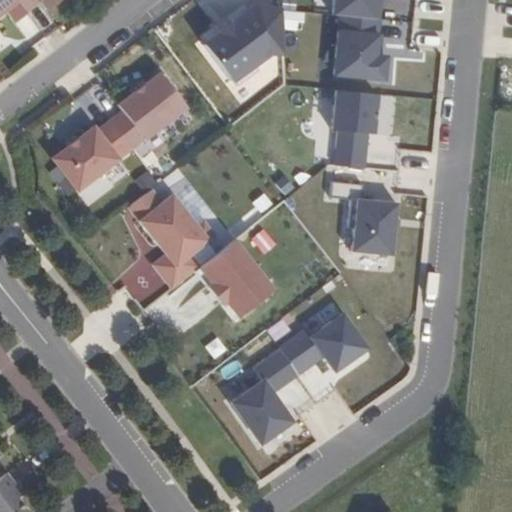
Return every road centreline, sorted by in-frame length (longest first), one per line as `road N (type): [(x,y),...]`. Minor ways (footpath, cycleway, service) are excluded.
road 1 (residential): [(270,511),(423,400),(438,380),(475,0)]
road 2 (residential): [(176,511),(0,289)]
road 3 (residential): [(0,109),(148,0)]
